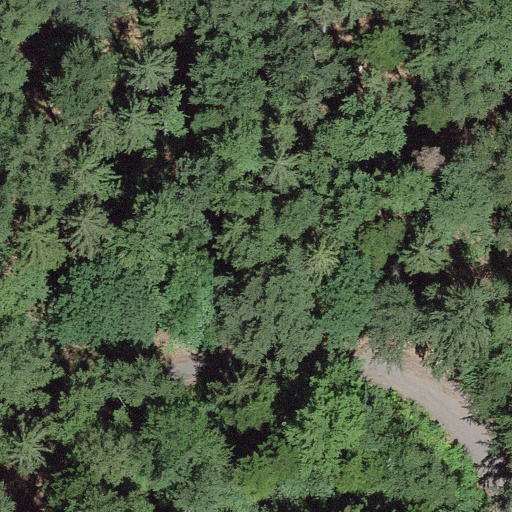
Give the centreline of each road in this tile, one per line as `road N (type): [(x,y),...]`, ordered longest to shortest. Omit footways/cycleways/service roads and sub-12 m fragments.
road 1 (track): [(0,413),(99,391),(233,346),(390,362),(429,374),(461,396),(511,486)]
road 2 (track): [(233,346),(0,327)]
